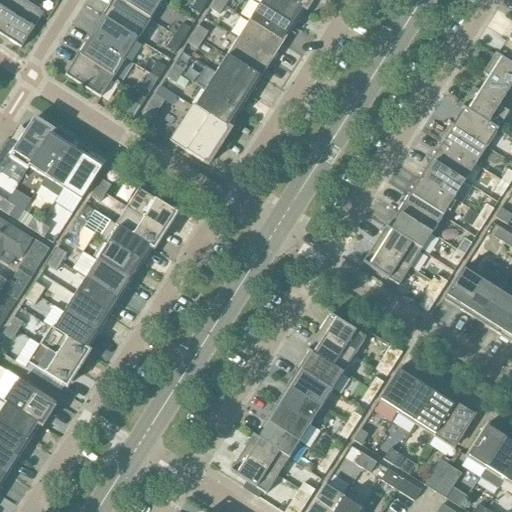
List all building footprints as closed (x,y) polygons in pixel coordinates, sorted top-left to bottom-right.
[(43,13),(22,0),(7,0),(0,12),(0,35),(21,49),(43,13)] [(116,0),(113,0),(102,18),(138,40),(150,21),(116,0)] [(159,0),(116,0),(150,21),(162,2),(159,0)] [(207,3),(202,0),(197,0),(191,10),(199,15),(207,3)] [(262,0),(260,5),(294,26),(304,10),(305,9),(289,0),(262,0)] [(306,11),(313,0),(289,0),(305,9),(304,10),(306,11)] [(225,7),(215,1),(210,9),(219,15),(225,7)] [(283,44),(294,26),(260,5),(249,22),(283,44)] [(138,40),(102,18),(90,37),(125,59),(138,40)] [(272,61),(283,44),(249,22),(238,39),(272,61)] [(174,36),(182,42),(190,29),(182,24),(174,36)] [(193,35),(203,41),(208,33),(199,27),(193,35)] [(203,41),(193,35),(188,44),(197,50),(203,41)] [(182,42),(174,36),(166,49),(175,54),(182,42)] [(113,79),(125,59),(90,37),(78,56),(113,79)] [(261,78),(272,61),(238,39),(227,56),(261,78)] [(511,67),(511,43),(507,40),(497,56),(496,58),(511,67)] [(462,108),(498,131),(509,112),(499,106),(509,91),(511,93),(511,67),(496,58),(497,56),(495,55),(483,75),(489,79),(480,94),(473,90),(462,108)] [(113,79),(78,56),(65,76),(100,99),(113,79)] [(261,78),(227,56),(216,74),(250,95),(261,78)] [(172,70),(181,76),(186,67),(177,61),(172,70)] [(150,75),(158,80),(166,68),(158,62),(150,75)] [(181,76),(172,70),(166,78),(175,84),(181,76)] [(239,113),(250,95),(216,74),(205,91),(239,113)] [(158,80),(150,75),(142,87),(150,93),(158,80)] [(128,99),(141,107),(146,99),(133,91),(128,99)] [(194,108),(228,130),(229,129),(239,113),(205,91),(195,108),(194,108)] [(150,104),(159,110),(164,101),(155,96),(150,104)] [(154,119),(159,110),(150,104),(144,113),(154,119)] [(208,166),(230,130),(229,129),(228,130),(194,108),(195,108),(192,106),(169,142),(208,166)] [(498,131),(462,108),(461,109),(463,110),(453,126),(487,148),(498,131)] [(8,139),(0,151),(0,167),(2,169),(9,158),(28,170),(29,168),(28,167),(50,133),(51,134),(52,132),(33,120),(26,132),(21,128),(22,128),(21,127),(11,141),(8,139)] [(476,165),(487,148),(453,126),(442,144),(476,165)] [(67,144),(51,134),(50,133),(28,167),(29,168),(46,178),(67,144)] [(46,178),(40,187),(57,198),(63,189),(84,155),(67,144),(46,178)] [(442,144),(431,161),(464,183),(476,165),(442,144)] [(84,155),(63,189),(81,200),(102,166),(84,155)] [(453,200),(464,183),(431,161),(420,178),(453,200)] [(501,182),(508,186),(511,180),(511,173),(508,171),(501,182)] [(442,217),(453,200),(420,178),(409,196),(442,217)] [(96,188),(105,194),(111,185),(101,180),(96,188)] [(508,186),(501,182),(494,193),(501,197),(508,186)] [(105,194),(96,188),(90,197),(100,203),(105,194)] [(127,208),(165,232),(176,214),(138,190),(127,208)] [(431,234),(442,217),(409,196),(398,213),(431,234)] [(7,202),(1,211),(9,216),(15,207),(7,202)] [(479,216),(486,221),(493,210),(486,205),(479,216)] [(165,232),(127,208),(116,225),(118,227),(152,248),(152,249),(154,250),(165,232)] [(495,218),(507,225),(511,217),(511,215),(501,208),(495,218)] [(421,252),(431,234),(398,213),(388,229),(386,228),(385,229),(421,252)] [(74,223),(83,228),(89,220),(79,214),(74,223)] [(486,221),(479,216),(472,227),(479,232),(486,221)] [(35,233),(41,223),(33,218),(27,227),(35,233)] [(0,222),(0,253),(3,249),(18,259),(30,242),(0,222)] [(141,266),(152,249),(152,248),(118,227),(116,225),(110,222),(99,239),(107,244),(141,266)] [(41,223),(35,233),(44,238),(50,229),(41,223)] [(83,228),(74,223),(69,231),(78,237),(83,228)] [(505,245),(511,235),(499,228),(493,237),(505,245)] [(410,269),(421,252),(385,229),(374,246),(410,269)] [(457,251),(464,255),(471,244),(464,239),(457,251)] [(107,244),(96,261),(130,283),(141,266),(107,244)] [(410,269),(374,246),(362,264),(398,287),(410,269)] [(52,257),(61,263),(67,254),(57,249),(52,257)] [(464,255),(457,251),(450,261),(457,266),(464,255)] [(61,263),(52,257),(47,265),(56,271),(61,263)] [(96,261),(86,278),(119,300),(130,283),(96,261)] [(462,312),(482,281),(463,269),(443,300),(462,312)] [(489,270),(482,281),(462,312),(481,323),(500,292),(507,281),(489,270)] [(431,283),(443,290),(447,282),(436,275),(431,283)] [(108,317),(119,300),(86,278),(75,296),(108,317)] [(30,292),(40,297),(45,289),(36,283),(30,292)] [(443,290),(431,283),(416,306),(428,313),(443,290)] [(40,297),(30,292),(25,300),(34,306),(40,297)] [(499,335),(511,314),(511,299),(500,292),(481,323),(499,335)] [(98,334),(108,317),(75,296),(64,313),(98,334)] [(64,313),(53,329),(53,330),(87,352),(87,351),(98,334),(64,313)] [(511,314),(499,335),(511,343),(511,314)] [(318,333),(354,356),(365,338),(330,315),(318,333)] [(8,326),(18,332),(23,323),(14,317),(8,326)] [(18,332),(8,326),(3,334),(12,340),(18,332)] [(39,346),(77,370),(89,352),(87,351),(87,352),(53,330),(53,329),(51,328),(39,346)] [(343,373),(354,356),(318,333),(307,352),(309,353),(309,352),(343,373)] [(77,370),(39,346),(28,364),(66,388),(77,370)] [(387,377),(402,353),(391,346),(376,370),(387,377)] [(309,352),(309,353),(298,369),(332,391),(343,373),(309,352)] [(397,414),(419,380),(400,368),(378,402),(397,414)] [(298,369),(287,387),(321,408),(332,391),(298,369)] [(369,390),(376,394),(383,383),(376,379),(369,390)] [(397,414),(415,426),(437,392),(419,380),(397,414)] [(3,403),(5,404),(6,403),(40,425),(39,426),(41,427),(53,408),(15,384),(3,403)] [(287,387),(276,404),(310,425),(321,408),(287,387)] [(376,394),(369,390),(362,401),(369,405),(376,394)] [(415,426),(434,437),(455,403),(437,392),(415,426)] [(0,423),(29,442),(39,426),(40,425),(6,403),(5,404),(0,412),(0,423)] [(455,403),(434,437),(453,449),(474,416),(455,403)] [(299,442),(310,425),(276,404),(265,421),(299,442)] [(347,424),(354,429),(361,418),(354,413),(347,424)] [(265,421),(255,437),(254,438),(288,460),(299,442),(265,421)] [(0,448),(18,460),(29,442),(0,423),(0,448)] [(354,429),(347,424),(340,435),(347,440),(354,429)] [(485,470),(507,436),(487,424),(466,458),(485,470)] [(361,446),(368,435),(360,430),(353,441),(361,446)] [(241,454),(277,477),(288,460),(254,438),(255,437),(253,436),(241,454)] [(485,470),(503,482),(511,467),(511,439),(507,436),(485,470)] [(0,472),(7,477),(18,460),(0,448),(0,472)] [(325,459),(332,463),(339,452),(332,448),(325,459)] [(391,465),(397,454),(390,449),(383,460),(391,465)] [(277,477),(241,454),(230,472),(266,495),(277,477)] [(362,469),(369,459),(361,454),(355,465),(362,469)] [(397,454),(391,465),(398,469),(405,459),(397,454)] [(332,463),(325,459),(318,469),(325,474),(332,463)] [(369,459),(362,469),(370,474),(377,463),(369,459)] [(435,493),(451,467),(440,461),(424,486),(435,493)] [(451,467),(435,493),(445,500),(461,474),(451,467)] [(511,467),(503,482),(511,487),(511,467)] [(420,491),(387,470),(381,481),(414,502),(420,491)] [(299,491),(310,498),(315,491),(303,483),(299,491)] [(334,511),(344,498),(325,486),(308,511),(334,511)] [(300,511),(310,498),(299,491),(285,511),(300,511)] [(334,511),(361,511),(363,510),(344,498),(334,511)]
